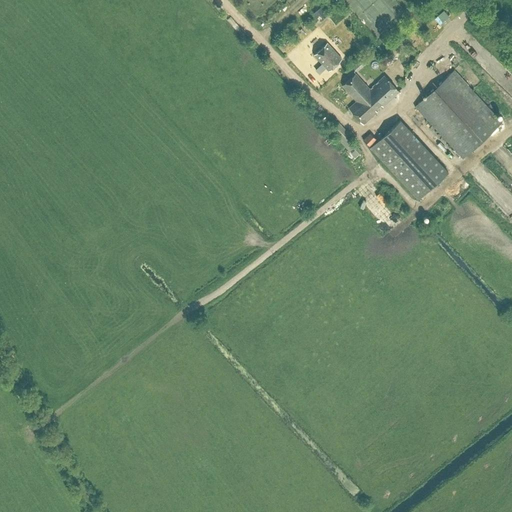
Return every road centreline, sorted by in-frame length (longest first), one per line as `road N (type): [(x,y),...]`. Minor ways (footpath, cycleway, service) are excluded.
road 1 (track): [(96,511),(0,350)]
road 2 (track): [(338,113),(222,0)]
